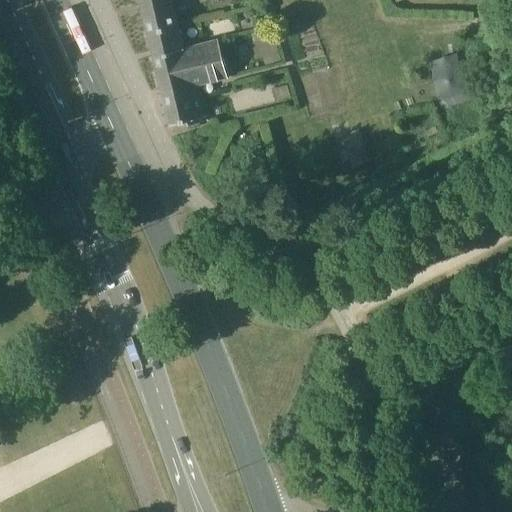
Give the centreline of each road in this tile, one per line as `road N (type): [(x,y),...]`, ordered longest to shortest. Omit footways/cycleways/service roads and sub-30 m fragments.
road 1 (primary): [(270,511),(191,307),(56,0)]
road 2 (primary): [(0,14),(124,297),(203,511)]
